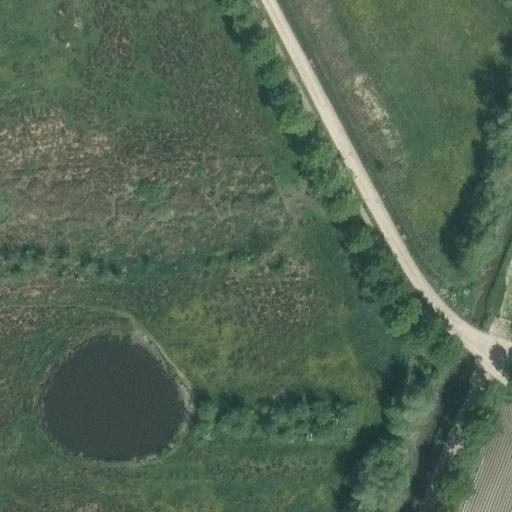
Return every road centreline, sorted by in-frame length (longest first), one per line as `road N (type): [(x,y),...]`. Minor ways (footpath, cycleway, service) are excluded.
road 1 (track): [(501,361),(419,287),(268,0)]
road 2 (track): [(437,511),(501,361)]
